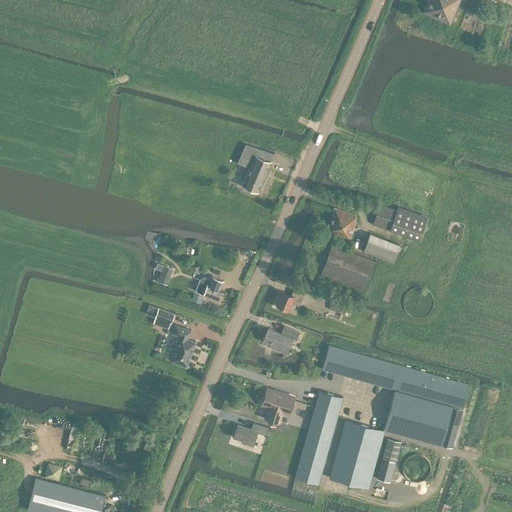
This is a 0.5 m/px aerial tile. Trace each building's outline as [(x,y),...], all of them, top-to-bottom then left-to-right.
[(450,22),(459,0),(427,0),(423,11),(450,22)] [(239,162),(250,167),(242,185),(258,192),(275,153),(247,142),(239,162)] [(420,240),(428,217),(398,206),(397,210),(380,204),(373,223),(420,240)] [(354,221),(356,215),(335,207),(326,230),(350,239),(356,221),(354,221)] [(394,261),(400,244),(370,233),(364,250),(394,261)] [(365,291),(376,262),(332,245),(321,275),(365,291)] [(157,263),(155,268),(162,271),(164,265),(157,263)] [(172,266),(165,264),(158,283),(164,285),(172,266)] [(222,288),(220,287),(223,279),(211,275),(210,279),(204,277),(202,278),(201,279),(196,291),(217,300),(222,288)] [(432,297),(432,295),(432,292),(430,290),(429,288),(426,286),(424,285),(421,284),(418,284),(416,284),(413,285),(411,286),(409,288),(407,290),(406,293),(405,295),(405,298),(406,300),(407,303),(408,305),(410,307),(413,309),(414,310),(418,311),(420,311),(422,310),(425,309),(427,308),(429,306),(430,305),(432,302),(432,297)] [(299,305),(303,294),(293,290),(291,294),(282,291),(276,305),(289,310),(292,302),(299,305)] [(341,312),(343,305),(332,301),(330,308),(341,312)] [(146,313),(170,323),(174,313),(150,304),(146,313)] [(170,359),(186,365),(196,341),(188,338),(191,330),(175,324),(172,333),(179,335),(170,359)] [(296,340),(299,332),(284,325),(281,333),(268,328),(263,341),(274,345),(273,348),(286,353),(293,339),(296,340)] [(322,368),(395,389),(384,428),(442,444),(453,405),(463,408),(469,384),(329,345),(322,368)] [(267,388),(262,404),(269,407),(265,417),(279,422),(283,411),(289,413),(294,397),(267,388)] [(318,483),(343,396),(319,390),(295,477),(318,483)] [(442,444),(452,447),(463,408),(453,405),(442,444)] [(368,488),(384,430),(346,419),(330,477),(368,488)] [(266,435),(268,427),(253,422),(251,428),(238,424),(234,436),(247,440),(246,443),(253,445),(257,432),(266,435)] [(89,456),(96,433),(82,428),(75,452),(89,456)] [(147,444),(121,437),(113,464),(140,472),(145,453),(144,452),(147,444)] [(388,439),(383,459),(396,463),(402,442),(388,439)] [(434,468),(434,466),(433,463),(432,460),(431,458),(429,456),(426,455),(423,454),(420,453),(417,453),(414,454),(412,455),(409,457),(407,459),(406,462),(405,464),(404,467),(404,470),(405,473),(406,475),(408,478),(411,480),(413,482),(415,482),(418,483),(421,483),(424,482),(427,481),(429,479),(431,477),(433,474),(434,471),(434,468)] [(88,486),(89,481),(93,470),(73,464),(69,480),(88,486)] [(101,511),(106,495),(36,477),(27,509),(37,511),(101,511)]
